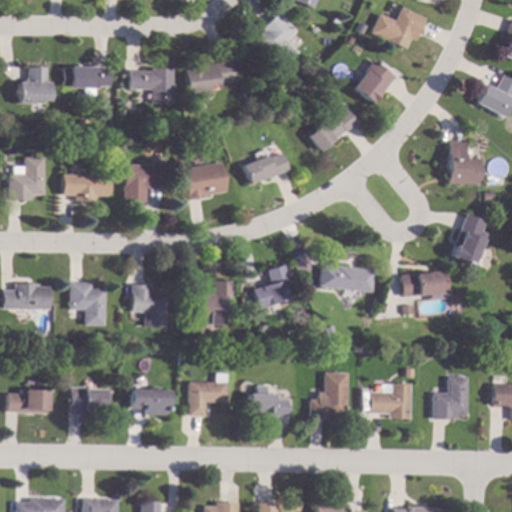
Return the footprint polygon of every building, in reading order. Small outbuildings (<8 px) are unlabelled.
[(313,0),(310,8),(290,0),(313,0)] [(421,18),(412,40),(406,38),(401,49),(365,33),(373,13),(390,20),(396,7),(421,18)] [(291,31),(282,40),(294,53),(279,67),(251,39),(260,30),(257,28),(273,12),(291,31)] [(511,20),(511,60),(498,56),(504,41),(499,40),(506,19),(511,20)] [(350,39),(347,46),(340,42),(344,36),(350,39)] [(390,77),(381,89),(379,87),(367,103),(348,88),(369,60),(390,77)] [(230,81),(206,84),(208,93),(183,96),(179,67),(227,61),(230,81)] [(43,82),(46,82),(46,101),(29,101),(29,107),(15,107),(15,82),(22,82),(22,79),(25,79),(25,67),(43,67),(43,82)] [(106,86),(91,86),(91,89),(66,88),(66,86),(59,86),(59,67),(106,67),(106,86)] [(168,104),(146,104),(146,90),(124,89),(124,71),(147,71),(147,68),(168,68),(168,104)] [(511,81),(511,88),(507,97),(510,99),(500,118),(472,103),(482,84),(491,89),(499,75),(511,81)] [(253,96),(243,100),(239,90),(250,87),(253,96)] [(353,122),(341,132),(340,130),(329,139),(330,140),(315,152),(302,136),(316,125),(315,124),(327,114),(331,118),(343,108),(353,122)] [(461,159),(476,159),(476,185),(444,184),(445,141),(461,141),(461,159)] [(284,169),(246,186),(238,166),(262,155),(264,159),(277,153),(284,169)] [(40,195),(27,195),(27,200),(5,200),(5,174),(9,174),(9,166),(20,166),(20,157),(40,157),(40,195)] [(222,191),(200,195),(200,197),(184,200),(178,169),(217,162),(222,191)] [(161,188),(142,187),(141,202),(119,202),(120,164),(161,165),(161,188)] [(105,196),(91,196),(91,201),(70,201),(70,195),(58,195),(58,174),(105,175),(105,196)] [(491,198),(480,200),(479,193),(490,192),(491,198)] [(482,221),(478,232),(483,234),(471,266),(447,257),(463,214),(482,221)] [(285,281),(279,283),(285,299),(254,310),(247,290),(267,283),(262,270),(279,264),(285,281)] [(370,270),(368,292),(315,287),(317,266),(333,267),(333,266),(370,270)] [(445,291),(435,292),(435,293),(413,295),(413,294),(399,296),(396,275),(443,270),(445,291)] [(228,296),(222,296),(221,325),(193,324),(193,293),(209,294),(209,281),(228,281),(228,296)] [(32,286),(45,286),(45,310),(0,309),(0,290),(10,290),(10,283),(32,284),(32,286)] [(86,289),(100,289),(100,325),(80,325),(80,310),(65,309),(65,283),(86,283),(86,289)] [(144,285),(144,288),(148,288),(148,290),(161,291),(160,308),(162,308),(161,328),(139,327),(140,312),(127,312),(128,296),(126,296),(127,284),(144,285)] [(408,305),(409,314),(399,314),(399,305),(408,305)] [(264,327),(259,335),(253,331),(258,323),(264,327)] [(333,334),(324,338),(321,328),(330,325),(333,334)] [(411,369),(410,378),(402,378),(402,369),(411,369)] [(224,403),(202,402),(202,416),(184,416),(185,381),(212,382),(212,373),(224,373),(224,403)] [(344,415),(330,415),(330,418),(307,418),(307,400),(315,400),(315,393),(321,393),(321,373),(344,373),(344,415)] [(463,415),(451,415),(451,418),(446,418),(446,419),(429,419),(429,393),(443,393),(443,377),(464,377),(463,415)] [(406,419),(385,419),(385,414),(366,413),(366,392),(388,392),(388,383),(407,383),(406,419)] [(511,421),(507,421),(507,406),(488,405),(489,384),(511,384),(511,421)] [(263,394),(270,394),(270,399),(283,399),(283,416),(245,415),(245,394),(253,394),(253,385),(264,385),(263,394)] [(80,389),(101,389),(101,410),(88,410),(88,415),(65,414),(65,387),(80,388),(80,389)] [(158,388),(158,390),(166,390),(164,415),(142,414),(142,408),(126,408),(127,389),(147,390),(147,387),(158,388)] [(43,390),(42,411),(26,410),(25,414),(2,413),(2,394),(17,394),(17,389),(43,390)] [(59,511),(11,511),(11,503),(25,503),(25,498),(59,499),(59,511)] [(112,511),(78,511),(78,499),(113,500),(112,511)] [(156,511),(137,511),(137,501),(156,502),(156,511)] [(233,511),(199,511),(200,506),(212,506),(212,502),(234,503),(233,511)] [(273,511),(255,511),(255,503),(273,503),(273,511)] [(345,511),(359,511),(312,511),(313,503),(345,504),(345,511)]
